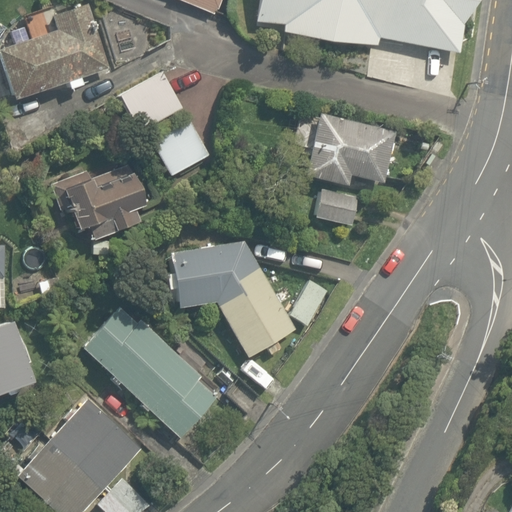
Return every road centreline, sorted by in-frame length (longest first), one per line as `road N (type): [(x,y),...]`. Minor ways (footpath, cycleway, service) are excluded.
road 1 (residential): [(461,222),(360,361),(217,511)]
road 2 (residential): [(461,222),(483,245),(490,286),(447,433),(409,511)]
road 3 (residential): [(510,0),(499,107),(461,222)]
